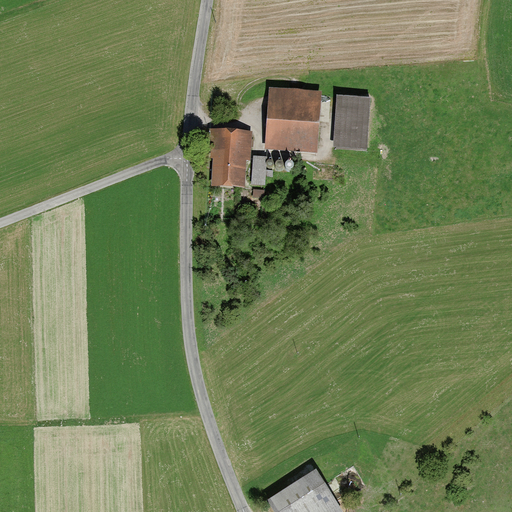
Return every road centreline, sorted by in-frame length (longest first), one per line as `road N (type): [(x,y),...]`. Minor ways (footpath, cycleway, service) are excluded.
road 1 (tertiary): [(184,155),(188,335),(208,424),(242,511)]
road 2 (unclassified): [(184,155),(0,222)]
road 3 (tertiary): [(206,0),(184,155)]
